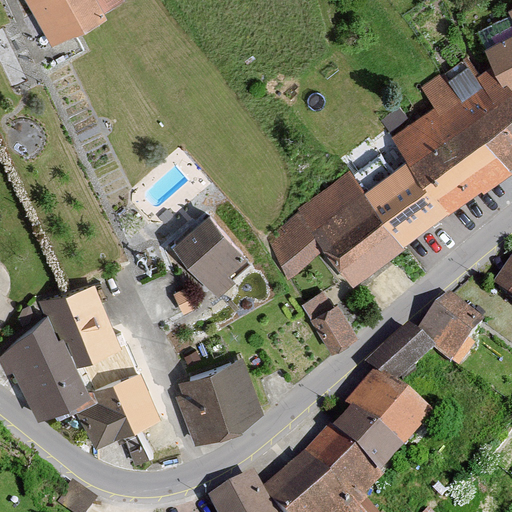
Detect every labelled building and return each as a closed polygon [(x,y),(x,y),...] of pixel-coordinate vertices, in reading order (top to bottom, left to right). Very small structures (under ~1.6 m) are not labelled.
[(117,0),(16,0),(41,44),(118,1),(117,0)] [(511,9),(469,33),(485,61),(511,89),(511,9)] [(457,57),(416,88),(429,105),(386,137),(401,157),(441,209),(511,154),(511,89),(485,61),(469,72),(457,57)] [(394,162),(382,147),(344,176),(395,243),(441,209),(401,157),(394,162)] [(395,243),(344,176),(257,241),(286,279),(322,252),(344,282),(395,243)] [(245,260),(202,214),(171,243),(214,289),(245,260)] [(511,261),(508,258),(488,285),(511,303),(511,261)] [(121,350),(91,285),(39,303),(45,314),(85,393),(136,370),(125,348),(121,350)] [(480,319),(449,292),(414,334),(426,344),(445,360),(480,319)] [(334,311),(324,294),(303,306),(333,354),(356,340),(337,310),(334,311)] [(85,393),(45,314),(3,353),(33,415),(85,393)] [(387,390),(426,344),(414,334),(403,325),(364,371),(369,376),(387,390)] [(259,413),(237,357),(177,381),(199,437),(259,413)] [(178,445),(142,367),(136,370),(93,390),(99,402),(78,411),(93,444),(140,422),(156,455),(178,445)] [(387,390),(369,376),(342,408),(346,411),(395,453),(423,421),(387,390)] [(395,453),(346,411),(327,434),(376,475),(395,453)] [(376,475),(327,434),(300,464),(349,506),(376,475)] [(343,511),(349,506),(300,464),(262,497),(274,511),(343,511)] [(267,511),(248,476),(203,500),(209,511),(267,511)]
